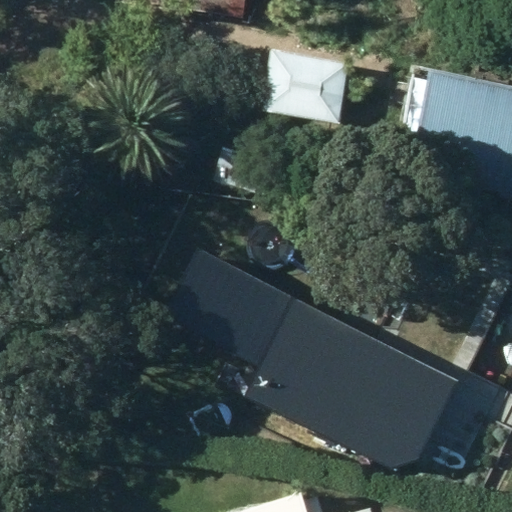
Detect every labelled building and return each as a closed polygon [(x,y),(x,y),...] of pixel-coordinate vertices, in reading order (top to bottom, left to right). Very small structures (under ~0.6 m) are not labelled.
[(159,0),(248,14),(249,0),(159,0)] [(273,108),(349,121),(360,62),(285,47),(273,108)] [(511,84),(442,68),(419,167),(492,183),(490,191),(511,195),(511,84)] [(211,174),(275,197),(286,161),(223,139),(211,174)] [(466,380),(215,250),(182,314),(275,364),(260,393),(401,466),(426,459),(466,380)] [(381,511),(380,505),(354,511),(332,511),(326,488),(241,511),(381,511)]
